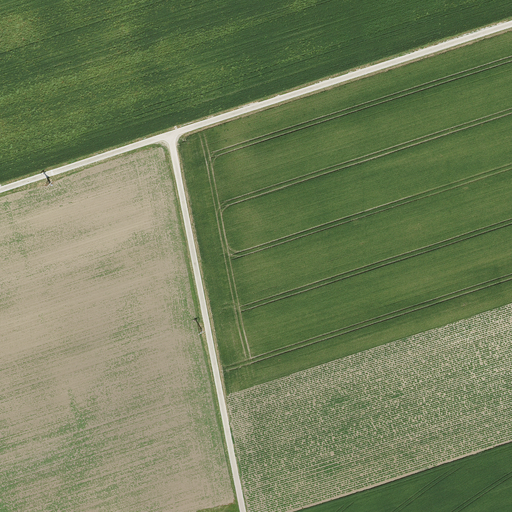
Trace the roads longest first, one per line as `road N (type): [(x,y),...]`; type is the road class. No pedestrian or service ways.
road 1 (track): [(0,190),(511,23)]
road 2 (track): [(170,134),(242,511)]
